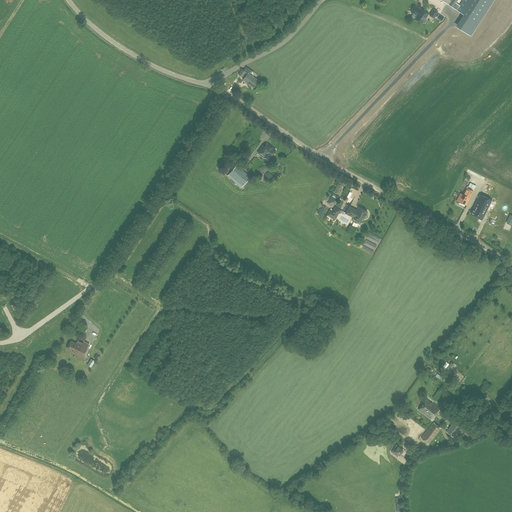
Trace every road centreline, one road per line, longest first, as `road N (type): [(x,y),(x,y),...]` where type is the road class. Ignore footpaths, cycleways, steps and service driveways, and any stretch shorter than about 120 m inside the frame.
road 1 (unclassified): [(511,269),(488,246),(347,173),(226,91)]
road 2 (unclassified): [(79,308),(226,91)]
road 3 (unclassified): [(210,86),(116,44),(67,0)]
road 4 (unclassified): [(210,86),(279,45),(320,0)]
